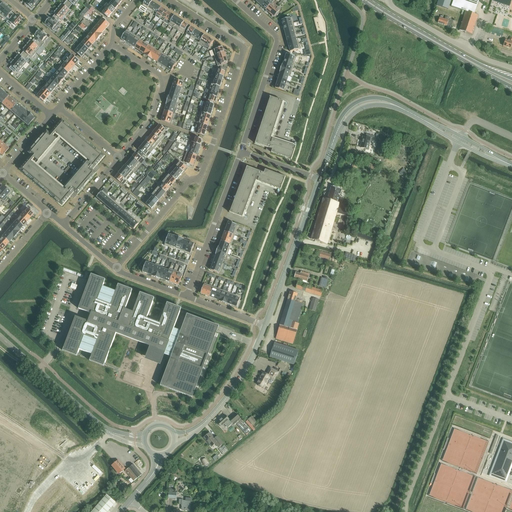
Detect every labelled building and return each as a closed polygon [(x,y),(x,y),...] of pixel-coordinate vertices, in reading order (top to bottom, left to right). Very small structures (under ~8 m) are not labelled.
[(25,0),(25,1),(26,0),(27,2),(26,4),(31,8),(32,8),(35,4),(37,1),(38,1),(38,0),(25,0)] [(106,3),(115,10),(117,8),(118,7),(118,6),(111,0),(109,0),(107,3),(106,3)] [(146,0),(141,8),(146,11),(152,2),(148,0),(146,0)] [(268,0),(267,0),(261,7),(265,10),(266,10),(272,3),(268,0)] [(439,0),(437,6),(449,10),(452,0),(439,0)] [(479,0),(453,0),(451,7),(458,9),(466,12),(459,30),(472,35),(478,16),(474,15),(479,0)] [(103,7),(111,14),(112,14),(112,13),(113,12),(115,10),(106,3),(107,3),(106,2),(102,7),(103,7)] [(152,2),(146,11),(147,10),(151,12),(156,5),(152,2)] [(57,9),(66,16),(70,12),(71,11),(68,9),(70,7),(65,3),(64,5),(63,5),(62,4),(61,4),(61,5),(60,6),(57,9)] [(272,3),(266,10),(270,14),(276,7),(272,3)] [(156,5),(151,12),(156,15),(155,17),(161,8),(156,5)] [(7,7),(0,15),(0,16),(4,20),(6,18),(8,20),(9,20),(13,15),(13,14),(13,15),(13,14),(12,15),(11,13),(12,11),(11,10),(10,9),(7,7)] [(99,11),(108,18),(110,16),(111,15),(111,14),(103,7),(99,11)] [(276,7),(270,14),(273,17),(274,18),(276,15),(277,16),(279,14),(278,13),(280,10),(276,7)] [(317,27),(318,29),(321,29),(323,42),(324,42),(327,41),(327,24),(321,7),(317,8),(318,11),(320,21),(316,22),(317,27)] [(161,8),(155,17),(160,20),(165,11),(161,8)] [(53,17),(53,18),(61,24),(58,22),(60,19),(62,21),(66,16),(57,9),(55,12),(54,13),(53,14),(55,15),(53,17)] [(165,11),(160,20),(164,23),(170,13),(165,11)] [(170,13),(164,23),(169,26),(175,16),(170,13)] [(13,15),(9,20),(8,20),(6,23),(9,25),(11,23),(15,27),(16,27),(21,20),(22,20),(16,15),(16,16),(15,17),(15,16),(15,17),(13,15)] [(175,16),(169,26),(173,28),(179,19),(175,16)] [(438,23),(446,26),(447,25),(451,27),(453,21),(452,21),(451,22),(450,21),(450,20),(449,19),(449,18),(446,17),(445,20),(439,18),(438,21),(438,23)] [(58,27),(61,24),(53,18),(52,18),(53,18),(51,20),(50,19),(49,18),(45,24),(52,30),(54,31),(58,27)] [(99,23),(106,29),(109,25),(101,18),(97,22),(99,23)] [(292,18),(281,20),(283,26),(293,23),(292,18)] [(179,19),(173,28),(178,31),(184,22),(179,19)] [(184,22),(178,31),(183,34),(188,25),(184,22)] [(96,27),(102,33),(106,29),(99,23),(96,27)] [(293,23),(283,26),(284,31),(295,28),(293,23)] [(91,30),(99,38),(102,34),(102,33),(96,27),(94,26),(91,30)] [(190,27),(186,34),(190,37),(195,30),(190,27)] [(295,28),(284,31),(286,36),(296,33),(295,28)] [(489,34),(499,37),(502,38),(504,31),(491,28),(489,34)] [(34,39),(42,46),(45,43),(44,43),(48,38),(47,37),(46,37),(39,31),(39,30),(35,36),(36,37),(35,39),(34,39)] [(67,30),(60,39),(63,42),(70,33),(67,30)] [(87,34),(95,41),(96,41),(99,38),(91,30),(87,34)] [(127,30),(121,39),(126,42),(131,33),(127,30)] [(190,37),(189,39),(194,42),(200,33),(195,30),(190,37)] [(131,33),(126,42),(130,45),(136,36),(131,33)] [(200,33),(194,42),(199,45),(204,36),(200,33)] [(84,38),(92,45),(95,41),(87,34),(84,38)] [(136,36),(130,45),(135,48),(140,41),(141,39),(136,36)] [(204,36),(199,45),(203,48),(209,39),(204,36)] [(80,43),(88,50),(92,45),(84,38),(80,43)] [(505,40),(503,46),(510,49),(511,44),(511,38),(510,38),(509,41),(505,40)] [(29,43),(26,45),(34,52),(36,54),(39,56),(45,49),(42,46),(34,39),(34,40),(33,42),(32,41),(32,42),(31,40),(30,41),(29,42),(29,43)] [(209,39),(203,48),(208,51),(211,46),(213,48),(215,45),(213,43),(214,42),(209,39)] [(297,39),(287,41),(288,47),(299,44),(297,39)] [(140,41),(135,48),(139,51),(144,43),(140,41)] [(144,43),(139,51),(144,54),(150,45),(145,42),(144,43)] [(77,47),(85,54),(88,50),(80,43),(77,47)] [(299,44),(288,47),(290,52),(299,50),(300,49),(299,44)] [(24,52),(22,54),(27,58),(29,56),(30,57),(32,58),(36,54),(34,52),(26,45),(24,48),(23,49),(23,50),(22,50),(24,52)] [(150,45),(144,54),(144,55),(148,57),(153,49),(154,48),(150,45)] [(73,51),(81,58),(85,54),(77,47),(73,51)] [(212,51),(209,52),(211,57),(214,56),(224,52),(222,47),(219,48),(219,47),(215,48),(216,49),(212,51)] [(153,49),(148,57),(152,60),(152,59),(153,60),(158,52),(153,49)] [(158,52),(153,60),(157,63),(163,53),(159,51),(158,52)] [(214,56),(216,61),(226,58),(224,52),(214,56)] [(163,53),(157,63),(162,66),(168,56),(163,53)] [(14,60),(23,67),(27,63),(25,61),(27,58),(22,54),(20,56),(18,55),(17,56),(16,57),(14,60)] [(67,58),(75,65),(79,61),(78,60),(71,54),(67,58)] [(286,54),(285,59),(295,62),(296,57),(286,54)] [(168,56),(162,66),(167,69),(172,59),(168,56)] [(63,62),(72,69),(75,65),(67,58),(63,62)] [(228,63),(226,58),(216,61),(218,66),(228,63)] [(172,59),(167,69),(171,71),(177,62),(172,59)] [(283,64),(293,67),(295,62),(285,59),(283,64)] [(19,72),(23,67),(14,60),(12,63),(11,64),(10,65),(11,66),(11,67),(10,68),(9,69),(14,73),(16,71),(19,73),(19,72)] [(60,66),(68,73),(72,69),(63,62),(60,66)] [(282,64),(281,69),(292,72),(293,67),(283,64),(283,65),(282,64)] [(511,109),(415,64),(407,81),(511,130),(511,109)] [(56,70),(65,77),(68,73),(60,66),(56,70)] [(217,69),(215,74),(223,77),(225,72),(223,71),(224,68),(221,67),(220,70),(217,69)] [(280,73),(280,74),(290,77),(292,72),(281,69),(279,73),(280,73)] [(53,74),(62,82),(65,78),(64,78),(65,77),(56,70),(53,74)] [(49,79),(58,86),(58,85),(59,85),(62,82),(53,74),(49,79)] [(211,79),(222,82),(223,77),(215,74),(213,79),(211,79)] [(287,81),(278,78),(277,83),(287,87),(287,86),(285,86),(287,81)] [(46,83),(54,90),(58,86),(49,79),(46,83)] [(211,79),(210,84),(220,87),(222,82),(211,79)] [(175,80),(173,85),(181,88),(183,89),(185,83),(175,80)] [(42,87),(51,94),(54,90),(46,83),(42,87)] [(277,83),(275,88),(285,92),(287,87),(277,83)] [(210,84),(208,89),(218,93),(220,87),(210,84)] [(40,92),(47,98),(51,94),(42,87),(39,91),(40,92)] [(208,89),(206,94),(216,98),(218,93),(208,89)] [(44,102),(47,98),(40,92),(37,96),(44,102)] [(205,94),(203,99),(206,100),(215,103),(216,98),(206,94),(205,94)] [(8,96),(1,104),(6,108),(12,100),(8,96)] [(255,144),(266,147),(267,148),(266,151),(271,152),(271,153),(278,155),(278,156),(278,155),(291,159),(291,160),(296,147),(272,139),(271,143),(271,145),(269,145),(283,102),(270,97),(270,98),(266,110),(265,110),(265,111),(266,111),(262,124),(261,123),(261,124),(257,137),(255,144)] [(12,100),(6,108),(10,111),(16,104),(12,100)] [(166,105),(166,106),(175,109),(176,109),(178,104),(176,103),(167,100),(166,105)] [(201,101),(199,106),(202,107),(212,110),(214,105),(204,102),(201,101)] [(16,104),(10,111),(14,115),(21,108),(16,104)] [(202,107),(200,112),(211,115),(212,110),(202,107)] [(21,108),(14,115),(19,119),(25,111),(21,108)] [(25,111),(19,119),(23,122),(30,115),(27,112),(27,113),(25,111)] [(165,111),(163,116),(173,119),(175,114),(173,113),(165,111)] [(200,112),(199,117),(209,121),(211,115),(200,112)] [(30,115),(23,122),(28,126),(34,119),(32,117),(32,116),(30,115)] [(163,116),(161,121),(171,125),(173,119),(163,116)] [(199,117),(197,123),(207,126),(209,121),(199,117)] [(57,201),(56,201),(57,202),(57,201),(62,206),(70,197),(71,196),(74,199),(77,194),(78,195),(82,190),(83,189),(82,189),(91,179),(92,179),(91,179),(96,173),(95,173),(99,169),(96,166),(97,165),(104,157),(99,152),(99,151),(99,152),(89,143),(89,142),(88,143),(78,134),(78,133),(78,134),(68,125),(67,125),(62,120),(54,130),(50,134),(47,131),(42,137),(42,136),(41,137),(42,137),(40,139),(38,142),(37,143),(35,145),(33,147),(33,148),(28,153),(32,156),(28,160),(20,170),(25,174),(25,175),(26,175),(36,184),(37,184),(46,192),(46,193),(47,192),(57,201)] [(197,123),(195,128),(206,131),(207,126),(197,123)] [(156,129),(165,137),(168,133),(160,125),(156,129)] [(195,128),(194,133),(203,136),(204,136),(206,131),(195,128)] [(153,134),(161,141),(165,137),(156,129),(153,134)] [(149,138),(158,145),(161,141),(153,134),(149,138)] [(362,139),(360,148),(368,149),(370,138),(374,139),(375,136),(366,134),(365,140),(362,139)] [(192,137),(190,142),(201,145),(202,140),(192,137)] [(145,142),(154,149),(158,145),(149,138),(145,142)] [(142,146),(151,153),(154,149),(145,142),(142,146)] [(190,142),(189,147),(199,151),(201,145),(190,142)] [(4,145),(0,149),(0,154),(2,156),(8,149),(4,145)] [(144,157),(145,156),(147,158),(151,153),(142,146),(138,150),(139,151),(138,152),(144,157)] [(187,147),(186,151),(187,152),(197,156),(199,151),(189,147),(188,147),(187,147)] [(132,157),(141,165),(145,160),(143,159),(144,157),(138,152),(137,154),(136,153),(132,157)] [(187,152),(185,157),(195,161),(197,156),(187,152)] [(129,161),(137,169),(141,165),(132,157),(129,161)] [(193,166),(195,161),(185,157),(183,162),(193,166)] [(174,165),(183,172),(187,168),(178,160),(174,165)] [(125,166),(134,173),(137,169),(129,161),(125,166)] [(366,168),(373,172),(375,167),(368,163),(366,168)] [(171,169),(179,176),(183,172),(174,165),(171,169)] [(122,170),(130,177),(134,173),(125,166),(122,170)] [(229,212),(229,213),(242,217),(258,175),(260,176),(259,178),(259,177),(258,181),(280,190),(285,177),(272,173),(272,172),(265,170),(265,171),(260,169),(259,172),(257,171),(247,167),(244,173),(244,174),(240,186),(239,186),(239,187),(235,199),(234,199),(234,200),(235,200),(230,212),(229,212)] [(167,173),(176,180),(179,176),(171,169),(167,173)] [(118,174),(127,181),(130,177),(122,170),(118,174)] [(164,177),(172,184),(176,180),(167,173),(164,177)] [(115,178),(123,186),(127,181),(118,174),(115,178)] [(160,181),(169,189),(172,184),(164,177),(160,181)] [(157,185),(165,193),(169,189),(160,181),(157,185)] [(2,186),(0,188),(0,191),(7,198),(11,194),(14,192),(6,185),(4,187),(2,186)] [(157,185),(153,189),(155,191),(162,197),(165,193),(157,185)] [(311,239),(327,244),(336,213),(347,216),(348,211),(339,208),(339,207),(338,206),(339,203),(337,203),(341,190),(331,187),(327,199),(323,198),(311,239)] [(104,189),(97,198),(101,201),(107,194),(108,192),(104,189)] [(150,194),(158,201),(162,197),(155,191),(152,195),(150,193),(150,194)] [(107,194),(101,201),(105,205),(111,198),(107,194)] [(146,198),(155,205),(158,201),(150,194),(146,198)] [(111,198),(105,205),(109,208),(117,199),(113,196),(111,198)] [(143,202),(151,209),(155,205),(146,198),(143,202)] [(117,199),(109,208),(113,212),(121,203),(117,199)] [(121,203),(113,212),(117,216),(123,209),(125,206),(121,203)] [(22,211),(30,218),(33,214),(32,213),(34,210),(31,207),(28,205),(28,204),(25,207),(22,211)] [(123,209),(117,216),(117,215),(121,219),(127,212),(123,209)] [(127,212),(121,219),(126,222),(133,213),(129,210),(127,212)] [(20,216),(18,215),(26,222),(30,218),(22,211),(21,211),(23,213),(20,216)] [(133,213),(126,222),(130,226),(138,217),(133,213)] [(26,222),(18,215),(17,217),(14,219),(23,226),(26,222)] [(138,217),(130,226),(134,230),(142,220),(138,217)] [(11,223),(19,230),(23,226),(14,219),(14,220),(16,221),(12,224),(11,223)] [(237,230),(238,226),(228,222),(226,227),(236,231),(237,230)] [(7,228),(16,235),(19,231),(18,231),(19,230),(11,223),(7,228)] [(226,227),(224,232),(235,235),(236,231),(226,227)] [(16,235),(7,228),(4,232),(12,239),(13,238),(13,239),(16,235)] [(12,239),(4,232),(0,236),(8,243),(12,239)] [(233,240),(235,235),(224,232),(223,237),(233,240)] [(164,240),(163,242),(165,243),(164,246),(169,248),(174,236),(168,234),(166,240),(164,240)] [(0,242),(5,247),(8,243),(0,236),(0,242)] [(174,236),(169,248),(174,250),(179,237),(174,236)] [(179,237),(174,250),(175,250),(175,249),(180,251),(184,240),(183,240),(184,240),(184,239),(179,237)] [(223,237),(221,241),(231,245),(233,240),(223,237)] [(184,240),(180,251),(185,252),(184,253),(185,253),(189,242),(184,240)] [(229,250),(231,245),(221,241),(219,246),(229,250)] [(189,242),(185,253),(190,255),(194,244),(189,242)] [(219,247),(218,246),(217,251),(227,255),(229,250),(219,246),(219,247)] [(217,251),(215,255),(216,255),(216,256),(225,259),(227,255),(217,251)] [(319,257),(329,260),(330,254),(321,251),(319,257)] [(225,260),(225,259),(216,256),(214,260),(224,264),(222,263),(224,259),(225,260)] [(212,265),(222,269),(224,264),(214,260),(212,265)] [(145,266),(142,272),(147,274),(151,263),(146,261),(145,263),(144,265),(145,266)] [(151,263),(147,274),(151,275),(151,276),(151,275),(151,276),(156,264),(155,264),(155,265),(151,263)] [(156,264),(151,276),(156,278),(160,266),(156,264)] [(212,265),(210,270),(220,274),(222,269),(212,265)] [(160,266),(156,278),(160,279),(164,269),(160,267),(160,266)] [(164,269),(160,279),(161,280),(161,279),(165,280),(169,269),(168,271),(164,269)] [(169,269),(165,280),(169,282),(174,271),(169,269)] [(174,271),(169,282),(174,284),(178,272),(174,271)] [(178,272),(174,284),(179,285),(183,275),(178,273),(178,272)] [(294,277),(307,281),(309,274),(303,273),(303,275),(296,272),(294,277)] [(75,317),(64,348),(63,351),(77,357),(79,349),(92,354),(90,361),(104,367),(116,333),(151,346),(150,349),(172,358),(161,386),(191,397),(194,390),(198,392),(220,335),(215,333),(217,329),(218,326),(188,315),(182,332),(174,329),(181,308),(167,303),(166,307),(159,324),(147,319),(154,298),(140,293),(133,313),(125,310),(131,294),(132,290),(118,285),(117,288),(116,292),(103,287),(105,280),(91,275),(90,278),(78,309),(92,314),(89,322),(75,317)] [(321,278),(318,286),(327,289),(329,280),(327,280),(327,278),(326,277),(325,279),(321,278)] [(322,291),(297,283),(295,288),(321,296),(322,291)] [(200,294),(205,295),(209,285),(204,284),(200,294)] [(213,287),(209,285),(205,295),(210,297),(213,287)] [(222,290),(219,300),(219,301),(223,303),(227,292),(228,288),(224,286),(222,290)] [(218,289),(213,287),(210,297),(214,299),(218,289)] [(222,290),(218,289),(214,299),(218,300),(219,300),(222,290)] [(231,294),(227,292),(223,303),(227,304),(227,303),(227,304),(231,294)] [(297,324),(303,304),(302,304),(302,301),(296,299),(298,294),(290,292),(275,339),(293,344),(299,324),(297,324)] [(236,295),(231,294),(227,304),(232,305),(236,294),(236,295)] [(240,299),(241,296),(236,294),(232,305),(237,307),(240,299)] [(309,310),(315,312),(319,300),(313,298),(309,310)] [(298,351),(275,343),(270,357),(294,365),(298,351)] [(277,366),(283,370),(286,366),(280,362),(277,366)] [(263,373),(256,384),(258,385),(258,386),(260,387),(261,387),(263,388),(265,385),(267,385),(268,383),(267,381),(269,378),(273,380),(278,373),(270,368),(266,375),(263,373)] [(229,426),(232,424),(234,425),(236,424),(246,436),(251,431),(240,419),(241,419),(236,414),(229,420),(225,415),(217,423),(221,427),(224,424),(227,427),(228,426),(229,426)] [(252,417),(248,420),(253,425),(256,422),(252,417)] [(218,447),(223,444),(217,437),(214,439),(210,433),(204,438),(211,447),(215,444),(218,447)] [(511,444),(504,441),(493,471),(507,476),(511,461),(511,444)] [(219,449),(224,454),(228,450),(224,445),(219,449)] [(118,461),(112,466),(119,474),(125,469),(118,461)] [(131,478),(134,481),(137,478),(138,478),(142,475),(133,464),(125,471),(131,478)] [(91,511),(107,511),(116,503),(107,495),(91,511)] [(189,511),(190,502),(192,502),(192,498),(186,498),(185,501),(182,501),(182,500),(179,499),(178,504),(182,505),(182,510),(189,511)]
